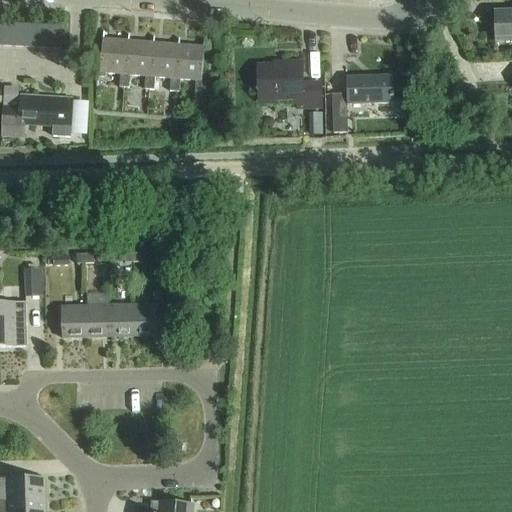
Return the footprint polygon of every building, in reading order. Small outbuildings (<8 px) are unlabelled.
[(511,44),(511,14),(494,15),(495,45),(511,44)] [(5,25),(4,49),(15,50),(16,26),(5,25)] [(16,26),(15,50),(26,50),(28,27),(16,26)] [(28,27),(26,50),(38,51),(39,27),(28,27)] [(39,27),(38,51),(49,51),(51,28),(39,27)] [(63,28),(51,28),(49,51),(61,52),(63,28)] [(104,84),(104,77),(122,78),(121,90),(130,91),(131,78),(127,78),(129,45),(104,43),(102,74),(97,74),(96,84),(104,84)] [(154,47),(129,45),(127,78),(131,78),(147,80),(146,92),(156,93),(157,81),(152,80),(154,47)] [(180,95),(181,83),(177,82),(179,49),(154,47),(152,80),(157,81),(172,82),(171,94),(180,95)] [(177,82),(181,83),(196,84),(194,104),(204,105),(206,83),(202,82),(204,51),(179,49),(177,82)] [(297,112),(321,111),(320,86),(302,87),(301,65),(282,65),(282,67),(257,68),(259,108),(276,107),(275,104),(296,103),(297,112)] [(333,98),(334,124),(334,135),(348,135),(347,107),(394,105),(393,80),(347,81),(348,97),(333,98)] [(22,99),(22,107),(5,106),(3,140),(26,141),(26,127),(43,128),(42,136),(71,137),(72,132),(73,102),(22,99)] [(309,116),(310,137),(324,137),(323,115),(309,116)] [(219,227),(232,229),(233,220),(219,219),(219,227)] [(133,255),(133,264),(142,264),(141,254),(133,255)] [(133,264),(133,255),(125,255),(125,264),(133,264)] [(86,265),(86,256),(77,256),(77,265),(86,265)] [(86,256),(86,265),(94,265),(94,256),(86,256)] [(26,272),(26,299),(43,298),(42,272),(26,272)] [(0,350),(28,350),(26,305),(0,305),(0,350)] [(134,308),(110,309),(111,340),(135,339),(134,308)] [(134,308),(135,339),(159,338),(159,308),(134,308)] [(110,309),(86,310),(86,340),(111,340),(110,309)] [(62,341),(86,340),(86,310),(61,310),(62,341)] [(0,503),(7,504),(46,503),(45,480),(7,481),(0,481),(0,503)] [(46,511),(46,503),(7,504),(7,511),(46,511)]
